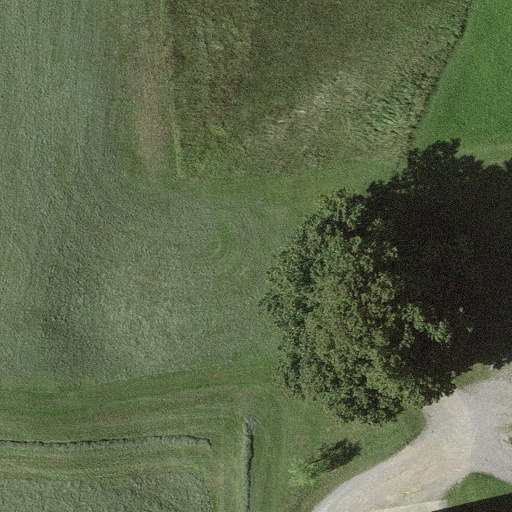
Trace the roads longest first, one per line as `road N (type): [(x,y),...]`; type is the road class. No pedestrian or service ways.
road 1 (track): [(0,402),(30,407),(282,376),(379,381),(445,416)]
road 2 (unclassified): [(356,511),(451,464),(445,416)]
